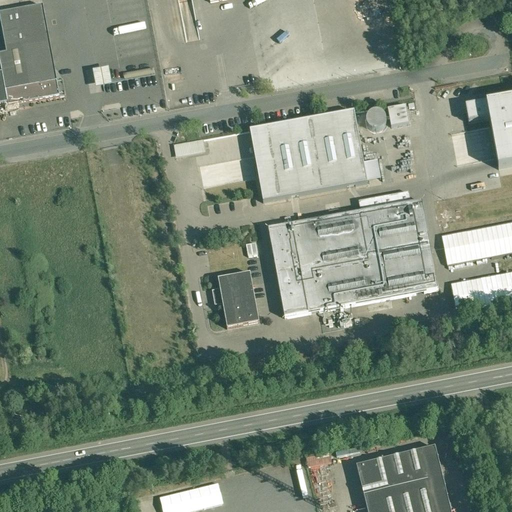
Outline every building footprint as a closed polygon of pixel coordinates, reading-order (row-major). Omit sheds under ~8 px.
[(44,8),(0,16),(7,56),(0,57),(0,60),(9,106),(19,104),(19,107),(31,105),(30,102),(49,99),(50,101),(67,98),(64,82),(58,84),(44,8)] [(0,60),(0,107),(9,106),(0,60)] [(92,73),(95,90),(111,86),(107,69),(92,73)] [(511,100),(491,105),(503,170),(511,167),(511,100)] [(386,111),(390,129),(409,125),(405,107),(386,111)] [(377,136),(388,121),(374,110),(363,125),(377,136)] [(354,116),(251,135),(264,205),(367,185),(354,116)] [(204,143),(175,149),(177,157),(206,152),(204,143)] [(421,204),(269,232),(285,320),(437,291),(421,204)] [(511,227),(442,240),(448,270),(511,257),(511,227)] [(248,259),(257,257),(256,245),(246,247),(248,259)] [(249,276),(217,282),(219,292),(215,293),(218,309),(222,308),(227,331),(258,325),(249,276)] [(511,276),(452,287),(457,317),(511,306),(511,276)] [(451,511),(436,450),(357,469),(367,511),(451,511)] [(328,458),(307,460),(307,468),(329,466),(328,458)]
